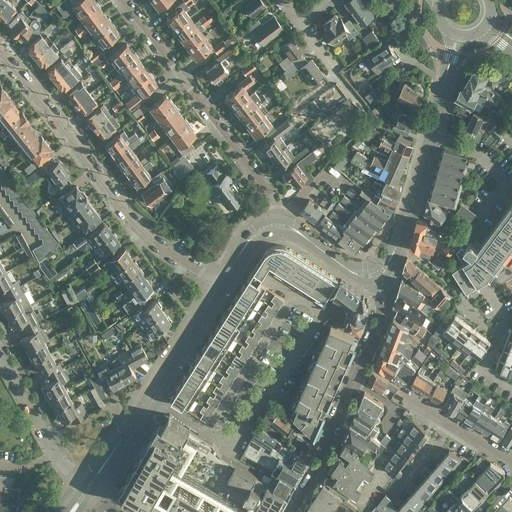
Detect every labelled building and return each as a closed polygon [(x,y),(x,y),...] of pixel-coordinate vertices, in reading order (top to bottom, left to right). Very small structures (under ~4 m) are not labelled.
[(17,8),(7,0),(0,7),(0,17),(1,16),(5,21),(17,8)] [(65,16),(75,8),(79,13),(95,1),(94,0),(75,0),(73,2),(71,0),(61,0),(56,4),(65,16)] [(158,8),(169,0),(150,0),(154,4),(155,3),(158,8)] [(166,18),(169,23),(173,29),(190,16),(185,9),(188,7),(193,3),(190,0),(183,0),(185,3),(166,18)] [(252,15),(266,5),(261,0),(236,0),(232,3),(236,8),(243,3),(252,15)] [(362,23),(377,13),(367,1),(364,3),(361,0),(348,0),(346,2),(362,23)] [(99,6),(95,1),(79,13),(84,20),(75,28),(78,31),(102,12),(98,7),(99,6)] [(36,7),(41,14),(46,9),(41,3),(36,7)] [(12,32),(24,20),(27,17),(21,10),(17,12),(6,24),(8,27),(12,32)] [(91,28),(95,34),(112,22),(108,17),(107,18),(102,12),(78,31),(81,35),(87,31),(91,28)] [(350,38),(359,32),(350,19),(345,23),(341,18),(339,19),(336,14),(323,23),(326,28),(325,30),(334,43),(346,34),(350,38)] [(194,22),(190,16),(173,29),(176,34),(177,33),(181,38),(205,19),(202,15),(197,20),(194,22)] [(264,44),(284,29),(273,15),(262,23),(258,19),(247,27),(251,32),(253,30),(264,44)] [(181,38),(184,42),(183,43),(187,48),(204,35),(197,26),(200,24),(203,27),(213,19),(210,16),(205,19),(181,38)] [(21,40),(29,33),(33,37),(41,30),(39,28),(40,25),(40,23),(39,20),(37,19),(34,19),(31,20),(28,17),(25,20),(24,20),(12,32),(18,38),(19,37),(21,40)] [(55,17),(48,24),(44,27),(47,31),(59,21),(55,17)] [(103,45),(103,44),(118,32),(115,28),(116,27),(112,22),(95,34),(100,41),(97,43),(100,47),(89,56),(92,61),(104,52),(101,47),(103,45)] [(371,47),(380,40),(373,30),(363,37),(371,47)] [(29,49),(34,56),(52,42),(47,35),(44,37),(41,33),(27,45),(30,48),(29,49)] [(191,53),(192,53),(196,58),(212,45),(204,35),(187,48),(191,53)] [(281,44),(287,39),(285,35),(278,40),(281,44)] [(227,47),(234,42),(230,36),(223,41),(214,47),(217,51),(226,45),(227,47)] [(281,62),(287,70),(292,65),(303,56),(300,52),(304,49),(295,36),(282,46),(289,55),(281,62)] [(72,37),(67,42),(70,46),(75,41),(72,37)] [(72,51),(80,44),(77,41),(63,52),(67,56),(72,51)] [(44,65),(57,53),(54,50),(57,47),(52,42),(34,56),(40,63),(41,62),(44,65)] [(63,52),(70,46),(67,42),(60,48),(63,52)] [(110,54),(110,55),(107,58),(103,54),(92,61),(93,62),(92,62),(96,67),(101,63),(104,66),(109,62),(109,63),(114,59),(118,65),(135,52),(130,46),(129,47),(125,42),(110,54)] [(390,60),(397,55),(388,42),(368,57),(378,71),(391,62),(390,60)] [(226,57),(233,52),(230,47),(222,52),(226,57)] [(138,57),(135,52),(118,65),(123,71),(110,80),(113,84),(141,62),(137,58),(138,57)] [(304,56),(303,56),(292,65),(287,70),(283,72),(287,77),(300,68),(312,83),(324,74),(312,59),(308,61),(304,56)] [(225,57),(224,57),(206,71),(214,81),(215,80),(217,83),(223,79),(220,76),(228,70),(225,65),(229,62),(225,57)] [(67,58),(63,61),(61,58),(47,69),(50,72),(48,73),(54,80),(69,68),(73,65),(67,58)] [(96,67),(92,62),(80,72),(83,76),(94,68),(96,67)] [(129,79),(133,84),(149,72),(145,66),(144,67),(141,62),(113,84),(116,88),(121,85),(118,81),(124,76),(127,80),(129,79)] [(246,74),(256,67),(252,62),(242,69),(246,74)] [(491,90),(497,81),(499,82),(505,80),(507,75),(506,71),(501,68),(497,69),(491,78),(487,75),(488,75),(479,70),(479,68),(477,67),(474,69),(473,70),(473,73),(471,77),(470,76),(465,85),(478,93),(479,91),(486,95),(490,89),(491,90)] [(77,78),(69,68),(54,80),(59,87),(61,85),(64,89),(77,78)] [(97,71),(94,68),(83,76),(86,80),(91,77),(90,76),(97,71)] [(148,96),(144,91),(156,83),(152,78),(153,77),(149,72),(133,84),(138,91),(135,92),(134,95),(124,102),(130,109),(148,96)] [(225,96),(229,101),(228,101),(232,107),(249,94),(245,88),(249,85),(249,84),(254,80),(249,74),(239,81),(241,84),(225,96)] [(69,98),(74,104),(88,92),(80,82),(67,92),(71,96),(69,98)] [(393,105),(395,106),(402,110),(405,104),(404,104),(405,101),(416,106),(423,92),(422,91),(423,90),(422,88),(419,87),(416,87),(416,88),(406,83),(398,100),(396,99),(393,105)] [(501,95),(491,90),(490,89),(486,95),(479,91),(478,93),(465,85),(463,89),(461,88),(456,97),(475,108),(479,110),(484,102),(489,105),(491,101),(496,104),(501,95)] [(108,97),(115,92),(112,88),(105,94),(108,97)] [(236,112),(237,111),(240,116),(267,95),(265,92),(258,96),(254,90),(249,94),(232,107),(236,112)] [(11,98),(5,91),(0,95),(0,111),(12,102),(9,99),(11,98)] [(83,112),(96,102),(88,92),(74,104),(78,109),(80,108),(83,112)] [(386,101),(389,98),(384,92),(381,94),(386,101)] [(149,106),(157,116),(173,104),(169,98),(168,99),(164,94),(149,106)] [(240,116),(244,120),(243,121),(247,126),(264,113),(268,110),(263,104),(271,98),(268,95),(267,95),(240,116)] [(19,111),(12,102),(0,111),(0,123),(2,126),(6,123),(21,111),(22,110),(21,109),(19,111)] [(142,113),(148,108),(144,102),(132,112),(139,121),(145,116),(142,113)] [(107,117),(103,111),(106,109),(102,104),(99,106),(86,116),(89,120),(88,122),(92,128),(107,117)] [(157,116),(164,126),(180,114),(176,109),(177,109),(173,104),(157,116)] [(477,131),(484,116),(474,111),(474,112),(460,106),(456,113),(470,119),(467,127),(469,128),(465,135),(480,141),(483,133),(477,131)] [(379,120),(383,117),(375,107),(371,110),(379,120)] [(289,109),(284,113),(288,118),(293,114),(289,109)] [(30,120),(22,110),(21,111),(6,123),(2,126),(0,128),(5,134),(8,133),(11,136),(15,133),(14,133),(30,120)] [(417,131),(421,118),(400,112),(396,123),(394,123),(392,130),(407,135),(410,128),(417,131)] [(107,117),(92,128),(97,134),(99,133),(102,137),(106,133),(108,135),(117,129),(115,126),(119,123),(111,113),(107,117)] [(269,120),(264,113),(247,126),(255,136),(263,130),(267,135),(275,129),(271,124),(269,120)] [(164,126),(171,136),(188,123),(184,118),(183,119),(180,114),(164,126)] [(499,126),(504,130),(509,125),(502,118),(496,124),(499,126)] [(15,133),(20,140),(17,141),(21,146),(37,133),(29,124),(32,122),(30,120),(14,133),(15,133)] [(267,153),(268,152),(271,156),(287,144),(280,136),(292,126),(287,120),(286,120),(278,126),(269,134),(273,139),(263,146),(264,147),(263,148),(267,153)] [(192,166),(183,154),(195,145),(190,139),(193,137),(192,136),(195,134),(191,129),(192,128),(188,123),(171,136),(179,146),(178,147),(183,153),(169,164),(174,169),(172,170),(177,177),(192,166)] [(499,126),(496,124),(490,130),(497,137),(504,130),(499,126)] [(148,133),(151,136),(157,132),(154,128),(148,133)] [(382,141),(409,154),(414,144),(398,137),(395,142),(384,137),(384,136),(375,133),(371,128),(367,132),(382,141)] [(108,150),(109,150),(112,154),(138,136),(135,131),(128,136),(124,129),(104,143),(106,145),(105,146),(108,150)] [(154,140),(160,136),(157,132),(151,136),(154,140)] [(39,136),(37,133),(21,146),(28,155),(46,141),(41,135),(39,136)] [(118,164),(120,164),(120,165),(134,154),(130,148),(141,140),(138,136),(112,154),(116,159),(116,161),(118,164)] [(356,151),(362,145),(358,140),(352,147),(356,151)] [(51,148),(46,141),(28,155),(28,156),(27,157),(31,162),(24,168),(28,172),(52,153),(50,149),(51,148)] [(409,154),(382,141),(380,145),(392,150),(390,156),(405,163),(409,154)] [(278,165),(279,167),(288,160),(292,165),(310,151),(307,147),(295,156),(287,145),(287,144),(271,156),(275,161),(278,165)] [(441,159),(465,165),(467,155),(443,149),(441,159)] [(284,172),(285,173),(284,173),(284,176),(286,178),(288,178),(289,178),(295,185),(298,183),(300,182),(302,179),(304,177),(308,182),(314,177),(305,166),(317,156),(312,150),(310,151),(292,165),(293,165),(284,172)] [(364,167),(370,158),(358,150),(352,159),(364,167)] [(123,171),(125,171),(128,175),(142,165),(149,160),(145,156),(139,161),(134,154),(120,165),(121,166),(120,167),(123,171)] [(374,160),(401,172),(405,163),(390,156),(387,161),(376,156),(374,160)] [(5,168),(9,164),(5,159),(1,162),(5,168)] [(27,183),(43,171),(56,188),(66,181),(64,178),(69,175),(68,173),(69,172),(63,163),(61,164),(58,160),(53,164),(50,159),(24,179),(27,183)] [(465,165),(441,159),(438,169),(462,175),(465,165)] [(401,172),(374,160),(372,165),(384,170),(381,175),(397,182),(401,172)] [(338,161),(334,166),(339,171),(344,165),(338,161)] [(241,197),(241,195),(241,194),(241,193),(225,173),(223,174),(216,164),(206,172),(208,174),(205,176),(210,182),(212,180),(214,182),(210,185),(221,198),(221,199),(221,201),(221,202),(223,203),(224,204),(225,204),(226,206),(235,199),(236,199),(237,199),(239,199),(240,198),(241,197)] [(134,185),(135,185),(135,186),(150,175),(142,165),(128,175),(132,180),(131,182),(134,185)] [(462,175),(438,169),(435,179),(459,185),(462,175)] [(156,198),(165,191),(172,186),(160,170),(144,182),(148,187),(142,191),(146,197),(145,199),(147,202),(149,201),(150,202),(151,202),(152,204),(155,204),(158,202),(158,200),(156,198)] [(459,185),(435,179),(432,189),(456,195),(459,185)] [(383,190),(398,197),(401,189),(401,187),(387,180),(384,185),(381,184),(381,183),(379,182),(378,183),(375,181),(373,185),(383,190)] [(5,193),(9,193),(20,191),(15,185),(4,187),(5,193)] [(66,211),(85,196),(85,195),(81,191),(78,190),(75,186),(56,200),(65,211),(66,211)] [(373,195),(367,191),(363,188),(361,190),(371,197),(365,205),(384,219),(391,210),(384,208),(385,207),(371,196),(373,195)] [(367,191),(373,195),(379,199),(378,200),(386,205),(385,207),(384,208),(391,210),(392,211),(396,203),(397,203),(399,199),(398,199),(399,197),(398,197),(383,190),(380,195),(376,193),(369,188),(367,191)] [(430,198),(446,202),(454,204),(456,195),(432,189),(430,198)] [(74,221),(78,218),(92,207),(87,200),(86,197),(85,196),(66,211),(74,221)] [(325,206),(330,210),(336,201),(331,197),(325,206)] [(444,208),(430,198),(428,197),(424,212),(439,222),(443,216),(453,223),(457,217),(444,208)] [(303,209),(315,220),(324,209),(319,205),(318,206),(310,200),(303,209)] [(356,212),(378,228),(384,219),(365,205),(359,214),(356,212)] [(476,216),(473,214),(463,206),(459,212),(457,211),(454,215),(471,227),(474,223),(472,221),(476,216)] [(34,211),(36,214),(38,216),(43,213),(39,207),(34,211)] [(100,217),(92,207),(78,218),(86,228),(100,217)] [(465,266),(462,268),(454,273),(468,294),(469,294),(467,291),(477,285),(479,287),(480,287),(490,280),(491,280),(490,280),(498,270),(496,268),(503,257),(506,259),(504,257),(511,247),(511,246),(511,245),(511,207),(478,254),(476,252),(481,245),(476,241),(473,244),(471,243),(470,242),(469,243),(468,243),(467,244),(464,249),(461,246),(456,252),(465,266)] [(1,214),(9,225),(14,223),(6,212),(1,214)] [(350,220),(370,235),(376,227),(378,228),(356,212),(350,220)] [(364,243),(344,229),(328,217),(325,215),(318,224),(357,252),(358,251),(364,243)] [(413,234),(436,240),(438,231),(435,230),(435,228),(430,224),(426,223),(426,222),(417,220),(418,219),(417,219),(417,220),(413,234)] [(370,235),(350,220),(344,229),(364,243),(370,235)] [(92,247),(96,244),(96,243),(111,231),(104,222),(97,228),(95,226),(74,242),(77,247),(87,239),(92,247)] [(119,241),(111,231),(96,243),(96,244),(104,253),(119,241)] [(15,235),(23,246),(27,244),(21,232),(15,235)] [(436,240),(413,234),(409,247),(429,252),(431,247),(433,248),(436,240)] [(453,236),(443,249),(450,254),(459,241),(453,236)] [(59,244),(57,242),(57,241),(42,243),(38,246),(44,256),(59,244)] [(23,246),(30,257),(33,255),(27,244),(23,246)] [(266,250),(264,252),(273,258),(266,269),(267,270),(273,274),(289,248),(286,247),(283,246),(280,245),(277,245),(274,246),(271,247),(268,248),(266,250)] [(38,246),(32,250),(38,260),(44,256),(38,246)] [(124,248),(106,260),(103,263),(106,267),(107,266),(111,273),(115,270),(131,258),(124,248)] [(273,274),(281,279),(297,254),(289,248),(273,274)] [(450,254),(443,249),(437,256),(433,254),(428,259),(439,268),(450,254)] [(263,253),(248,277),(258,284),(258,283),(267,270),(266,269),(273,258),(264,252),(263,253)] [(305,259),(297,254),(281,279),(289,284),(305,259)] [(38,263),(49,278),(57,271),(45,256),(38,263)] [(84,265),(87,269),(96,262),(94,258),(84,265)] [(133,262),(131,258),(115,270),(122,279),(139,267),(134,261),(133,262)] [(440,285),(435,280),(417,266),(418,266),(407,258),(403,270),(419,284),(427,289),(426,290),(432,294),(440,285)] [(313,264),(305,259),(289,284),(297,289),(313,264)] [(91,274),(101,267),(96,262),(87,269),(91,274)] [(297,289),(305,294),(322,269),(313,264),(297,289)] [(445,272),(449,268),(444,264),(441,269),(445,272)] [(143,273),(139,267),(122,279),(128,289),(144,277),(142,274),(143,273)] [(305,294),(313,300),(330,274),(322,269),(305,294)] [(0,288),(5,286),(7,291),(19,285),(16,279),(12,281),(6,270),(0,273),(0,288)] [(63,270),(57,275),(59,278),(66,274),(63,270)] [(338,280),(330,274),(313,300),(322,305),(321,306),(326,310),(331,303),(326,299),(337,281),(338,280)] [(149,297),(145,291),(151,287),(144,277),(128,289),(133,295),(131,296),(132,297),(122,304),(128,312),(149,297)] [(248,277),(241,287),(259,299),(266,289),(258,283),(258,284),(248,277)] [(337,281),(326,299),(331,303),(335,297),(346,305),(348,314),(365,320),(366,316),(365,316),(366,309),(368,309),(367,305),(369,304),(367,299),(365,300),(363,296),(362,296),(345,283),(341,279),(338,282),(337,281)] [(416,306),(424,294),(401,280),(397,292),(416,306)] [(7,315),(29,303),(23,291),(25,290),(21,284),(19,285),(7,291),(4,293),(7,299),(0,303),(7,315)] [(440,305),(449,293),(450,293),(440,285),(432,294),(429,298),(420,309),(426,313),(435,301),(440,305)] [(78,300),(88,294),(84,287),(75,294),(78,300)] [(241,287),(235,297),(253,309),(259,299),(241,287)] [(62,292),(69,303),(75,300),(68,288),(62,292)] [(421,324),(424,327),(426,328),(428,330),(431,326),(423,321),(427,314),(426,313),(420,309),(416,306),(397,292),(393,307),(397,310),(412,319),(421,324)] [(88,294),(78,300),(83,309),(92,303),(91,301),(93,300),(89,295),(88,294)] [(284,300),(275,294),(271,300),(274,302),(272,306),(271,307),(278,311),(284,300)] [(416,306),(420,309),(429,298),(424,294),(416,306)] [(235,297),(228,308),(246,319),(253,309),(235,297)] [(131,312),(133,315),(137,320),(141,326),(162,311),(154,300),(147,305),(145,302),(131,312)] [(23,329),(39,321),(43,318),(39,311),(35,314),(32,309),(29,303),(7,315),(13,327),(19,323),(23,329)] [(271,321),(278,311),(271,307),(272,306),(268,304),(265,310),(268,312),(265,316),(265,317),(271,321)] [(228,308),(222,318),(240,329),(246,319),(228,308)] [(409,326),(412,319),(397,310),(396,313),(394,312),(394,315),(394,317),(409,326)] [(170,322),(162,311),(141,326),(144,330),(144,331),(150,339),(164,330),(162,327),(170,322)] [(91,315),(94,321),(99,318),(96,312),(91,315)] [(365,320),(348,314),(346,313),(344,319),(347,321),(344,326),(360,332),(365,320)] [(265,331),(271,321),(265,317),(265,316),(262,314),(258,320),(261,322),(259,326),(258,327),(265,331)] [(444,330),(441,334),(450,340),(453,336),(464,322),(455,315),(444,330)] [(326,321),(336,328),(339,325),(329,317),(326,321)] [(398,345),(408,355),(412,346),(402,343),(408,326),(393,317),(384,340),(398,345)] [(222,318),(215,328),(233,339),(240,329),(222,318)] [(409,326),(408,328),(419,335),(423,337),(426,333),(422,330),(424,327),(421,324),(412,319),(409,326)] [(21,338),(27,350),(44,341),(48,338),(42,327),(39,321),(23,329),(26,335),(21,338)] [(472,328),(464,322),(453,336),(450,340),(458,347),(461,343),(472,328)] [(258,341),(265,331),(258,327),(259,326),(255,324),(252,330),(255,332),(252,337),(258,341)] [(103,338),(115,331),(112,326),(100,332),(103,338)] [(354,336),(336,328),(331,326),(296,403),(299,405),(299,406),(306,413),(306,414),(318,425),(318,424),(320,426),(320,424),(319,423),(323,415),(324,416),(328,406),(328,407),(333,396),(337,387),(346,367),(349,359),(350,359),(354,348),(358,338),(354,337),(354,336)] [(215,328),(209,338),(227,349),(233,339),(215,328)] [(481,335),(472,328),(461,343),(458,347),(468,354),(471,350),(470,349),(481,335)] [(252,351),(258,341),(252,337),(249,334),(245,340),(249,342),(246,347),(252,351)] [(65,345),(70,342),(66,335),(61,337),(65,345)] [(435,338),(433,342),(431,346),(433,348),(439,353),(442,350),(437,345),(440,337),(437,335),(435,337),(436,337),(435,338)] [(471,350),(479,356),(490,341),(481,335),(470,349),(471,350)] [(209,338),(202,348),(221,360),(227,349),(209,338)] [(381,350),(397,360),(399,353),(406,360),(408,356),(408,355),(398,345),(384,340),(381,350)] [(27,350),(33,361),(50,352),(44,341),(27,350)] [(140,343),(134,347),(143,361),(148,358),(145,353),(140,343)] [(131,368),(137,364),(129,350),(129,349),(127,345),(120,349),(123,353),(117,356),(121,363),(115,366),(124,382),(135,376),(131,368)] [(245,361),(252,351),(246,347),(242,345),(239,350),(242,352),(239,357),(245,361)] [(134,347),(129,349),(129,350),(137,364),(143,361),(134,347)] [(511,350),(504,347),(500,357),(511,361),(511,350)] [(202,348),(196,358),(214,370),(221,360),(202,348)] [(419,348),(411,358),(418,364),(426,354),(424,353),(423,351),(419,348)] [(152,349),(145,353),(148,358),(155,354),(152,349)] [(412,370),(410,369),(397,360),(381,350),(374,367),(395,381),(405,383),(411,376),(412,370)] [(442,350),(439,353),(445,358),(448,355),(442,350)] [(47,368),(50,374),(62,368),(59,361),(56,363),(50,352),(33,361),(40,372),(47,368)] [(419,391),(427,377),(422,374),(435,356),(430,353),(421,367),(418,371),(417,371),(409,385),(419,391)] [(239,371),(245,361),(239,357),(236,355),(232,360),(236,362),(233,367),(239,371)] [(511,373),(511,361),(500,357),(495,367),(511,373)] [(196,358),(190,368),(208,380),(214,370),(196,358)] [(456,368),(459,364),(453,359),(450,362),(456,368)] [(112,361),(106,364),(105,363),(98,367),(94,361),(91,363),(102,384),(108,381),(112,389),(124,382),(115,366),(112,361)] [(459,364),(456,368),(462,373),(465,370),(459,364)] [(232,381),(239,371),(233,367),(230,365),(226,371),(229,373),(226,377),(232,381)] [(42,385),(48,397),(65,388),(62,382),(68,378),(62,368),(50,374),(52,379),(42,385)] [(190,368),(183,378),(201,390),(208,380),(190,368)] [(372,371),(370,375),(367,382),(382,391),(385,387),(395,393),(398,389),(388,382),(388,381),(372,371)] [(455,381),(457,378),(459,375),(453,371),(450,377),(455,381)] [(92,373),(88,375),(94,386),(101,399),(106,396),(92,373)] [(419,391),(429,397),(437,383),(441,377),(437,374),(433,381),(427,377),(419,391)] [(226,392),(232,381),(226,377),(223,375),(219,381),(223,383),(220,387),(220,388),(226,392)] [(183,378),(177,388),(195,400),(201,390),(183,378)] [(437,383),(429,397),(438,403),(446,389),(437,383)] [(483,389),(473,384),(471,388),(480,393),(481,391),(483,389)] [(219,402),(226,392),(220,388),(220,387),(217,385),(213,391),(216,393),(213,397),(213,398),(219,402)] [(462,389),(458,386),(455,385),(450,394),(451,395),(444,407),(455,413),(463,400),(458,396),(462,389)] [(90,389),(100,408),(104,406),(101,399),(94,386),(90,389)] [(48,397),(55,408),(71,399),(65,388),(48,397)] [(170,399),(188,410),(195,400),(177,388),(170,399)] [(361,405),(379,415),(380,414),(381,413),(383,412),(384,411),(385,409),(385,407),(385,405),(386,404),(366,393),(361,405)] [(213,412),(219,402),(213,398),(213,397),(210,395),(206,401),(210,403),(207,407),(207,408),(213,412)] [(72,423),(88,415),(81,402),(74,405),(71,399),(55,408),(61,420),(68,416),(72,423)] [(455,413),(464,419),(472,405),(463,400),(455,413)] [(481,429),(489,434),(498,421),(507,407),(502,404),(494,418),(489,416),(481,429)] [(206,422),(213,412),(207,408),(207,407),(204,405),(200,411),(203,413),(200,418),(206,422)] [(271,405),(263,418),(270,424),(272,421),(285,433),(292,424),(278,412),(271,405)] [(351,424),(352,424),(366,433),(367,433),(371,436),(381,442),(387,446),(391,439),(382,433),(382,435),(378,433),(381,429),(376,426),(378,421),(379,422),(383,417),(379,415),(361,405),(358,414),(351,424)] [(464,419),(472,424),(480,410),(481,410),(483,406),(481,405),(479,406),(477,408),(472,405),(464,419)] [(472,424),(481,429),(489,416),(494,407),(491,405),(486,414),(481,410),(480,410),(472,424)] [(315,437),(315,436),(320,426),(318,424),(318,425),(306,414),(306,413),(299,406),(294,417),(315,437)] [(290,493),(289,493),(276,486),(233,461),(231,459),(222,454),(214,444),(169,415),(166,420),(163,426),(159,424),(120,491),(124,493),(122,496),(139,506),(141,502),(157,511),(278,511),(289,494),(290,493)] [(500,422),(498,421),(489,434),(498,440),(507,425),(508,426),(510,423),(505,420),(502,424),(500,422)] [(406,430),(424,442),(426,438),(422,435),(425,430),(412,421),(406,430)] [(511,423),(502,441),(510,446),(511,442),(511,423)] [(366,433),(352,424),(343,439),(347,441),(363,452),(369,444),(376,448),(381,442),(371,436),(367,433),(366,433)] [(259,428),(251,438),(270,451),(277,440),(259,428)] [(400,439),(412,448),(416,443),(421,446),(424,442),(406,430),(400,439)] [(287,436),(294,440),(300,444),(296,451),(299,452),(309,459),(316,446),(290,431),(287,436)] [(393,448),(411,460),(414,456),(409,453),(412,448),(400,439),(393,448)] [(251,440),(243,453),(282,475),(280,477),(293,485),(294,486),(302,471),(275,455),(273,454),(274,453),(270,451),(262,446),(251,440)] [(320,487),(340,500),(355,510),(357,507),(348,500),(352,494),(356,497),(363,486),(359,484),(366,475),(369,477),(376,468),(372,465),(375,461),(363,452),(347,441),(341,450),(345,452),(342,457),(339,454),(326,474),(327,474),(322,481),(323,482),(320,487)] [(302,471),(309,459),(299,452),(296,451),(291,448),(282,443),(275,455),(302,471)] [(387,456),(400,465),(403,461),(408,464),(411,460),(393,448),(387,456)] [(440,450),(437,454),(453,468),(461,460),(449,449),(448,450),(449,450),(445,454),(440,450)] [(446,476),(453,468),(437,454),(434,458),(438,462),(434,466),(446,476)] [(400,465),(387,456),(381,466),(399,478),(399,477),(402,474),(397,470),(400,465)] [(478,458),(475,462),(496,482),(504,473),(504,471),(490,462),(487,466),(478,458)] [(475,462),(472,465),(480,473),(476,477),(489,489),(496,482),(475,462)] [(439,485),(446,476),(434,466),(431,471),(426,467),(423,470),(439,485)] [(420,482),(432,493),(439,485),(423,470),(420,474),(424,478),(420,482)] [(15,511),(20,487),(5,485),(6,475),(0,473),(0,511),(15,511)] [(462,475),(458,479),(480,499),(487,491),(474,479),(471,483),(462,475)] [(289,493),(293,485),(280,477),(276,486),(289,493)] [(458,479),(456,482),(459,485),(464,490),(460,495),(473,507),(480,499),(458,479)] [(409,487),(425,501),(432,493),(420,482),(416,487),(412,483),(409,487)] [(340,500),(320,487),(303,511),(329,511),(335,503),(337,505),(340,500)] [(425,501),(409,487),(405,490),(410,494),(406,499),(418,509),(425,501)] [(451,493),(447,489),(444,494),(463,511),(467,511),(473,507),(460,495),(457,498),(451,493)] [(448,511),(463,511),(444,494),(441,498),(444,501),(449,505),(446,509),(448,511)] [(375,506),(382,511),(397,511),(399,510),(391,503),(393,502),(385,495),(375,506)] [(415,511),(418,509),(406,499),(402,503),(398,499),(395,503),(394,503),(404,511),(415,511)]
